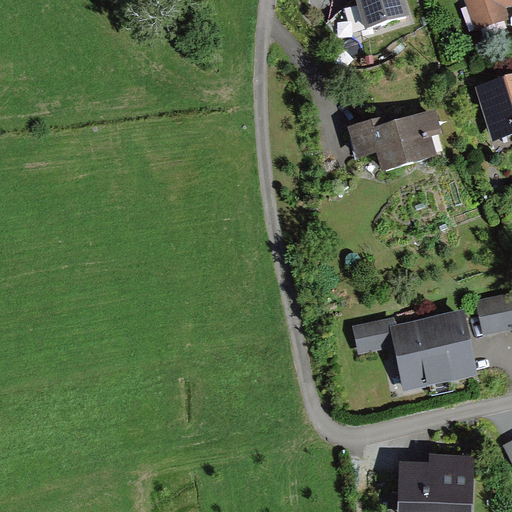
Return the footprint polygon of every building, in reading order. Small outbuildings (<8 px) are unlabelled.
[(409,16),(404,0),(355,0),(357,5),(365,30),(409,16)] [(511,0),(467,0),(478,28),(506,17),(503,8),(511,4),(511,0)] [(365,30),(357,5),(343,9),(327,25),(346,46),(362,41),(365,30)] [(511,73),(476,85),(493,138),(511,132),(511,73)] [(382,117),(347,127),(357,158),(375,152),(380,171),(437,153),(431,136),(443,132),(435,108),(384,124),(382,117)] [(511,291),(476,299),(483,334),(511,328),(511,291)] [(395,317),(353,326),(359,355),(394,348),(403,390),(476,374),(463,311),(396,325),(395,317)] [(511,440),(503,445),(511,463),(511,440)] [(428,462),(397,460),(395,511),(471,511),(474,457),(428,455),(428,462)]
